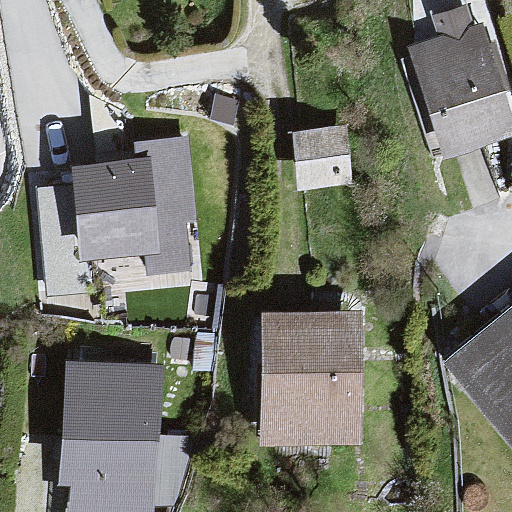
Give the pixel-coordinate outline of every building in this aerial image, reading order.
[(437,156),(511,135),(511,126),(483,20),(406,42),(437,156)] [(340,124),(284,129),(290,192),(346,187),(340,124)] [(145,152),(61,158),(69,268),(154,261),(145,152)] [(511,301),(439,358),(511,450),(511,301)] [(359,312),(253,312),(253,452),(359,452),(359,312)] [(161,511),(162,357),(75,356),(73,511),(161,511)]
